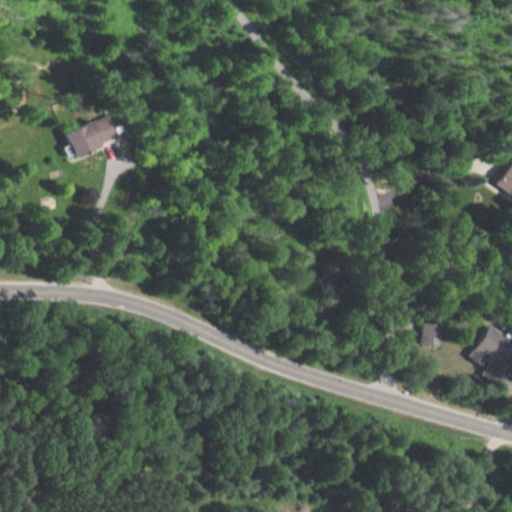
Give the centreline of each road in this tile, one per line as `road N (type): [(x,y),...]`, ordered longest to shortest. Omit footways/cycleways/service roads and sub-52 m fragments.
road 1 (residential): [(511,428),(395,397),(131,297),(0,284)]
road 2 (residential): [(239,0),(368,146),(387,193),(403,317),(395,397)]
